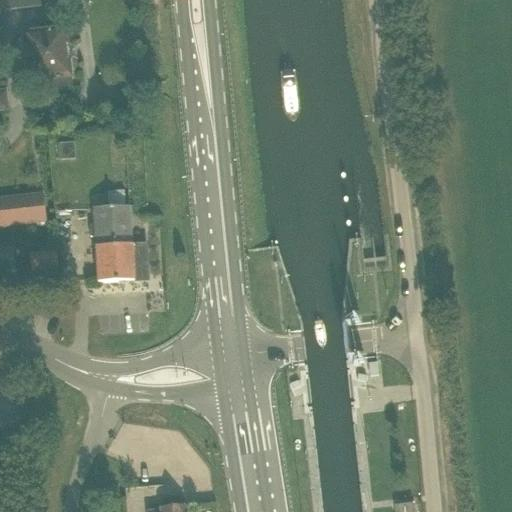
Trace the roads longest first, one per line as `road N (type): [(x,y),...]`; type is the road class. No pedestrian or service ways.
road 1 (unclassified): [(416,334),(384,0)]
road 2 (primary): [(230,356),(205,111)]
road 3 (unclassified): [(230,356),(416,334)]
road 4 (unclassified): [(435,511),(416,334)]
road 5 (unclassified): [(70,511),(110,380)]
road 6 (unclassified): [(110,380),(165,394),(235,387)]
road 7 (primary): [(254,511),(235,387)]
road 8 (unclassified): [(230,356),(153,363),(110,380)]
